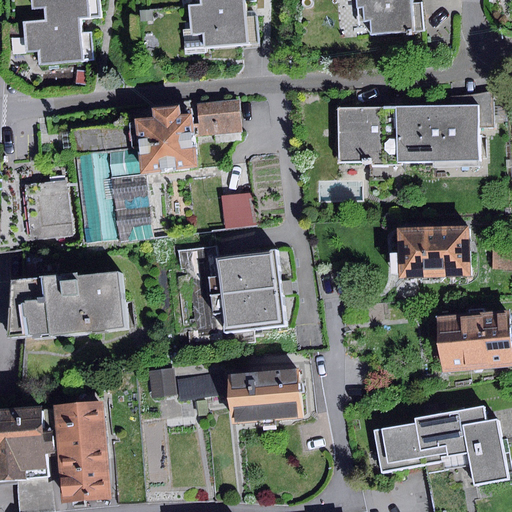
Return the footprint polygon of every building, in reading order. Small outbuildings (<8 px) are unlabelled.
[(30,0),(31,9),(44,8),(45,21),(77,18),(100,16),(98,0),(30,0)] [(410,4),(409,0),(354,0),(355,8),(363,7),(364,21),(369,20),(370,36),(424,31),(422,3),(410,4)] [(244,17),(242,1),(201,5),(189,6),(191,34),(203,33),(204,48),(259,43),(256,16),(244,17)] [(152,11),(139,11),(140,22),(152,21),(152,11)] [(79,33),(77,18),(45,21),(25,23),(28,52),(39,51),(40,65),(93,59),(91,32),(79,33)] [(203,33),(191,34),(183,35),(184,55),(204,53),(204,48),(203,33)] [(88,72),(76,71),(74,84),(87,85),(88,72)] [(451,96),(451,107),(476,107),(476,126),(492,126),(491,95),(451,96)] [(241,102),(200,106),(204,138),(245,133),(241,102)] [(451,107),(396,108),(397,161),(477,160),(476,126),(476,107),(451,107)] [(397,161),(396,108),(339,110),(340,161),(372,161),(372,166),(397,166),(397,161)] [(145,124),(152,179),(208,173),(204,138),(201,117),(189,119),(188,110),(162,113),(163,121),(145,124)] [(70,182),(28,186),(34,242),(76,238),(70,182)] [(471,229),(398,232),(400,280),(473,277),(471,229)] [(280,252),(216,260),(215,246),(178,250),(189,351),(255,343),(254,331),(288,327),(280,252)] [(121,273),(15,284),(11,342),(127,330),(121,273)] [(511,318),(443,323),(447,374),(511,369),(511,318)] [(173,368),(150,371),(153,398),(177,396),(173,368)] [(298,369),(227,375),(232,424),(302,418),(298,369)] [(223,373),(178,380),(182,402),(227,395),(223,373)] [(101,401),(53,405),(61,504),(110,500),(101,401)] [(417,424),(375,432),(383,472),(445,460),(447,470),(472,465),(476,486),(510,479),(499,420),(488,422),(485,406),(416,419),(417,424)] [(44,408),(0,412),(0,480),(51,476),(44,408)]
